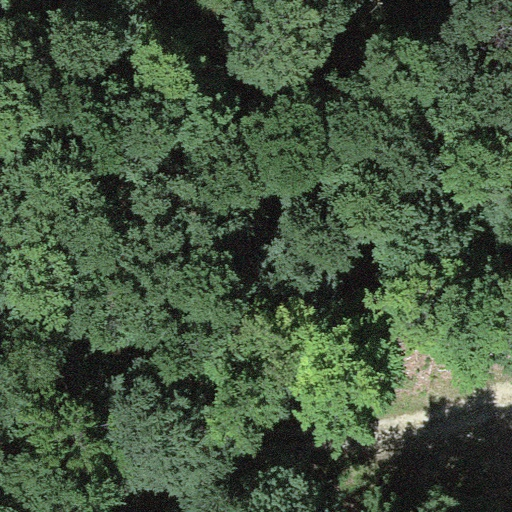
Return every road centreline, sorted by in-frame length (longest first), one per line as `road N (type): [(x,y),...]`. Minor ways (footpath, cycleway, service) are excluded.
road 1 (track): [(28,511),(88,475),(377,439)]
road 2 (track): [(377,439),(511,489)]
road 3 (track): [(377,439),(511,391)]
